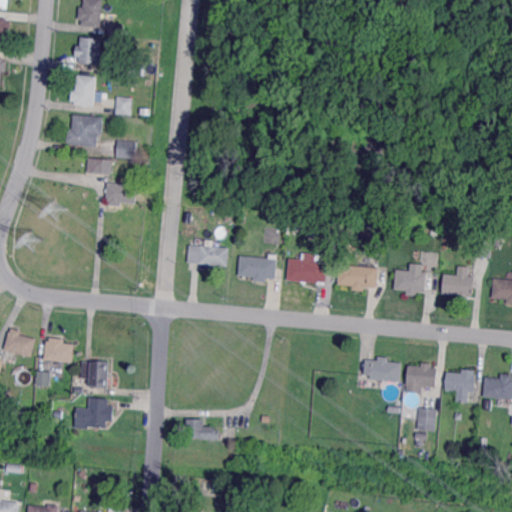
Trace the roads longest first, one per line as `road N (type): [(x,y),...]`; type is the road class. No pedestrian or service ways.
road 1 (residential): [(0,260),(12,281),(39,294),(511,339)]
road 2 (residential): [(47,0),(37,113),(0,242)]
road 3 (residential): [(165,307),(150,511)]
